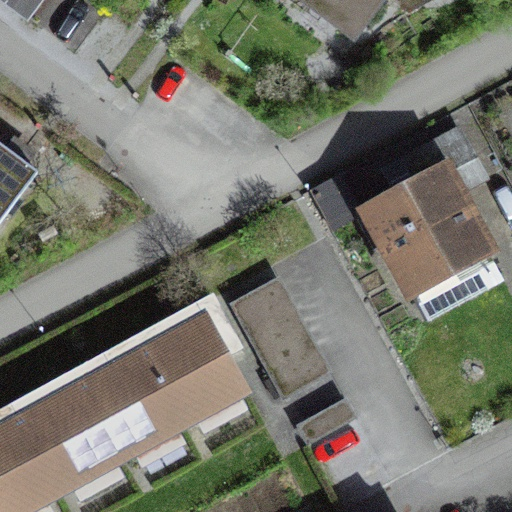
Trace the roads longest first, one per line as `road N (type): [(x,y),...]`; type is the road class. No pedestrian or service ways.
road 1 (residential): [(226,198),(511,45)]
road 2 (residential): [(226,198),(0,36)]
road 3 (residential): [(0,315),(226,198)]
